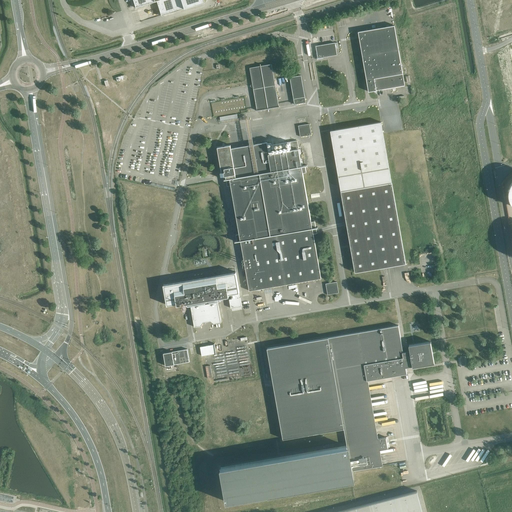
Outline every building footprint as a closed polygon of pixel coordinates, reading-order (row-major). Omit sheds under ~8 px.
[(132,0),(135,8),(159,0),(164,15),(204,2),(202,0),(132,0)] [(403,73),(395,25),(358,32),(367,83),(369,92),(377,90),(374,78),(403,73)] [(337,55),(335,43),(316,46),(317,54),(316,54),(317,59),(322,58),(322,57),(337,55)] [(279,107),(274,79),(272,64),(250,68),(253,84),(257,111),(279,107)] [(405,85),(403,73),(374,78),(377,90),(405,85)] [(306,102),(301,75),(290,77),(295,104),(306,102)] [(341,191),(392,183),(381,122),(337,130),(330,131),(340,186),(341,191)] [(311,135),(309,124),(298,126),(300,137),(311,135)] [(299,149),(297,140),(290,142),(291,150),(299,149)] [(302,166),(299,149),(291,150),(269,154),(267,142),(231,148),(230,145),(217,147),(222,172),(220,172),(221,176),(226,176),(226,179),(230,178),(302,166)] [(313,233),(312,228),(311,221),(308,204),(303,173),(302,166),(230,178),(231,185),(239,234),(241,241),(249,291),(321,278),(313,233)] [(406,264),(392,183),(341,191),(347,227),(355,272),(380,268),(406,264)] [(221,322),(217,299),(229,297),(228,294),(231,294),(232,299),(229,299),(231,308),(242,306),(240,297),(240,298),(239,292),(236,272),(235,272),(221,275),(164,285),(164,284),(167,305),(168,305),(191,301),(191,303),(190,303),(194,327),(202,326),(202,325),(204,322),(211,321),(214,323),(214,324),(221,322)] [(339,293),(337,282),(326,284),(328,295),(339,293)] [(377,439),(367,380),(407,373),(406,367),(412,366),(413,367),(435,363),(434,363),(431,342),(409,345),(410,351),(403,352),(398,325),(267,348),(283,439),(344,428),(347,446),(221,468),(227,502),(353,480),(351,471),(382,465),(379,450),(388,448),(386,437),(377,439)] [(202,355),(216,353),(215,344),(201,346),(202,355)] [(188,349),(164,352),(166,365),(190,362),(188,349)] [(422,511),(417,491),(336,511),(422,511)]
